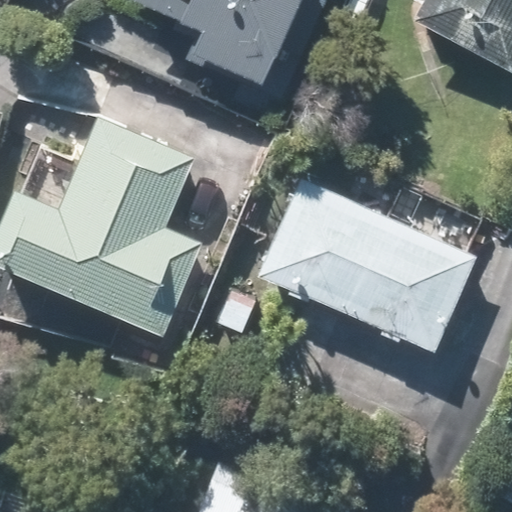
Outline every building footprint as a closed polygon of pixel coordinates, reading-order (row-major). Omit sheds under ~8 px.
[(183,54),(263,85),(295,0),(145,0),(197,20),(183,54)] [(511,0),(415,0),(405,22),(511,74),(511,0)] [(50,205),(7,186),(0,201),(0,268),(156,336),(198,241),(169,229),(200,159),(91,112),(50,205)] [(475,258),(293,171),(246,269),(428,356),(475,258)] [(339,511),(201,449),(172,511),(339,511)]
